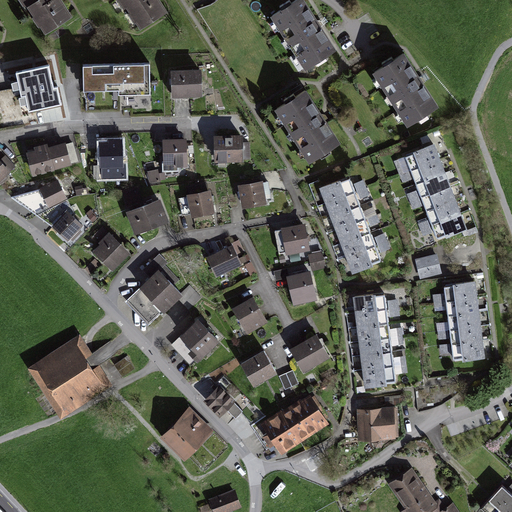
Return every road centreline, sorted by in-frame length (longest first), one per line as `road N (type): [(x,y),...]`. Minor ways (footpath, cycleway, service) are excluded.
road 1 (residential): [(253,468),(287,465),(330,482),(346,479),(432,423),(511,390)]
road 2 (residential): [(0,137),(237,122)]
road 3 (residential): [(109,309),(253,468)]
road 4 (track): [(161,361),(0,440)]
road 5 (residential): [(109,309),(142,255),(238,227)]
road 6 (residential): [(0,210),(109,309)]
